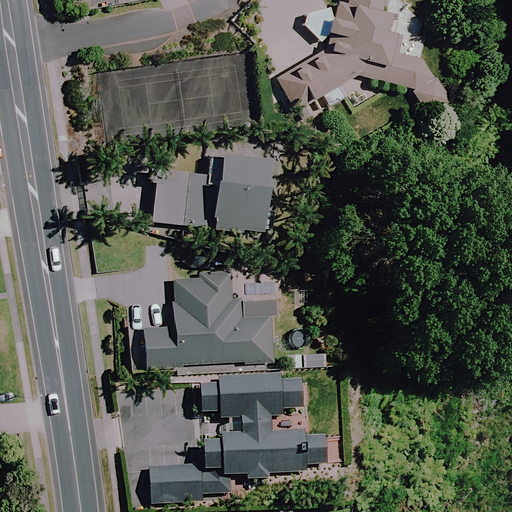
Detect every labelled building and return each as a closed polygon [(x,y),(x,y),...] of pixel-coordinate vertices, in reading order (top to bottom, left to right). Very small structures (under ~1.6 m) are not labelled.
[(391,34),(391,17),(378,14),(381,0),(335,0),(326,9),(320,3),(318,0),(292,24),(320,51),(270,81),(288,114),(315,98),(323,111),(346,97),(338,84),(355,73),(382,78),(381,90),(405,93),(418,116),(443,101),(415,58),(405,55),(405,44),(391,34)] [(144,224),(187,227),(187,231),(237,234),(256,236),(256,231),(266,232),(267,216),(255,215),(259,161),(202,157),(200,177),(147,173),(144,224)] [(279,358),(277,322),(266,323),(266,317),(245,318),(244,296),(226,297),(226,280),(225,272),(193,273),(193,278),(165,279),(167,333),(122,334),(124,373),(138,372),(268,367),(268,358),(279,358)] [(302,309),(302,287),(288,288),(289,309),(302,309)] [(210,444),(190,445),(191,469),(145,471),(146,508),(199,506),(199,499),(218,498),(218,480),(244,479),(244,484),(267,483),(266,477),(304,476),(303,469),(319,469),(317,434),(269,436),(269,422),(283,422),(283,413),(298,413),(297,382),(277,383),(277,377),(213,380),(213,386),(193,386),(194,418),(214,417),(215,425),(223,424),(223,437),(210,437),(210,444)]
